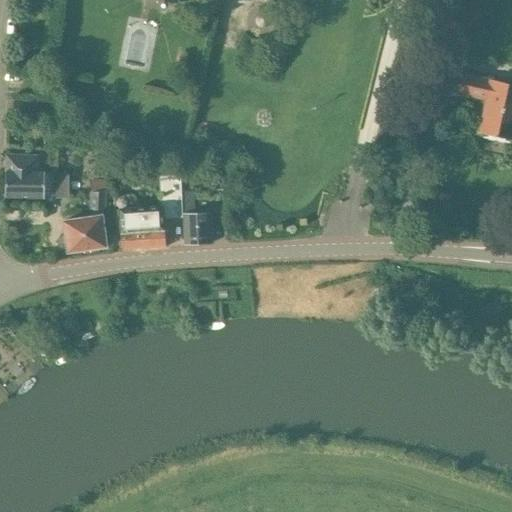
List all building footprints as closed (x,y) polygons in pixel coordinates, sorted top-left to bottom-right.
[(446,21),(439,56),(465,61),(472,26),(446,21)] [(511,139),(511,85),(490,81),(491,80),(461,74),(457,94),(486,100),(479,133),(511,139)] [(29,101),(29,114),(37,115),(37,129),(52,129),(53,115),(53,102),(29,101)] [(52,199),(52,174),(39,173),(39,154),(6,153),(5,197),(52,199)] [(52,174),(52,199),(68,199),(69,174),(52,174)] [(193,174),(180,175),(181,190),(192,190),(193,190),(193,174)] [(161,207),(161,219),(164,219),(182,217),(182,214),(180,175),(159,176),(161,207)] [(91,179),(90,190),(105,191),(105,180),(91,179)] [(103,216),(105,191),(90,190),(90,218),(64,221),(66,234),(60,235),(57,239),(58,246),(62,248),(68,248),(69,252),(107,247),(103,216)] [(183,214),(184,244),(186,244),(212,243),(210,213),(194,214),(193,191),(182,191),(183,214)] [(161,219),(161,207),(137,208),(136,194),(116,196),(116,204),(114,204),(117,234),(123,234),(124,251),(165,248),(164,219),(161,219)]
